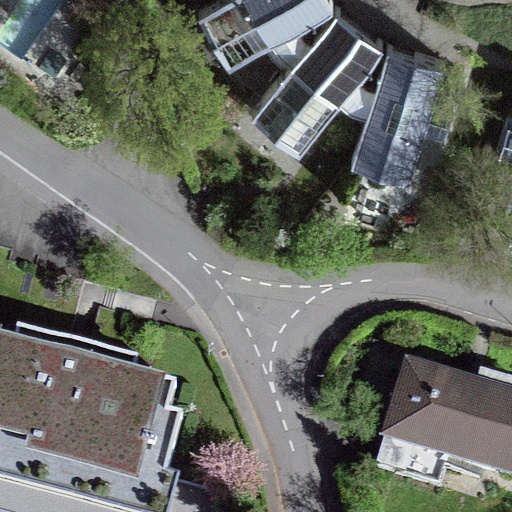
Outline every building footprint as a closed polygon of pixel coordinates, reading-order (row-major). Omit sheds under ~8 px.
[(225,54),(229,60),(261,41),(300,18),(330,0),(212,0),(198,8),(201,14),(196,35),(204,49),(225,54)] [(305,25),(300,18),(261,41),(270,57),(284,68),(260,97),(266,101),(267,116),(275,127),(288,133),(302,130),(308,134),(331,105),(345,116),(362,121),(376,77),(360,69),(382,40),(335,3),(312,31),(305,25)] [(376,77),(362,121),(351,157),(357,159),(360,170),(367,178),(379,182),(391,180),(401,173),(408,175),(422,129),(445,136),(456,101),(433,94),(444,60),(386,42),(376,77)] [(511,118),(506,117),(495,152),(511,156),(511,177),(504,205),(510,207),(511,212),(511,118)] [(0,473),(148,511),(167,511),(176,479),(179,470),(167,467),(182,408),(169,404),(176,377),(167,374),(167,372),(135,363),(138,352),(79,336),(19,320),(16,332),(0,327),(0,473)] [(407,366),(376,467),(439,486),(448,457),(511,476),(511,381),(501,378),(482,372),(477,387),(407,366)] [(167,511),(148,511),(0,473),(0,511),(3,511),(217,511),(223,491),(176,479),(167,511)]
